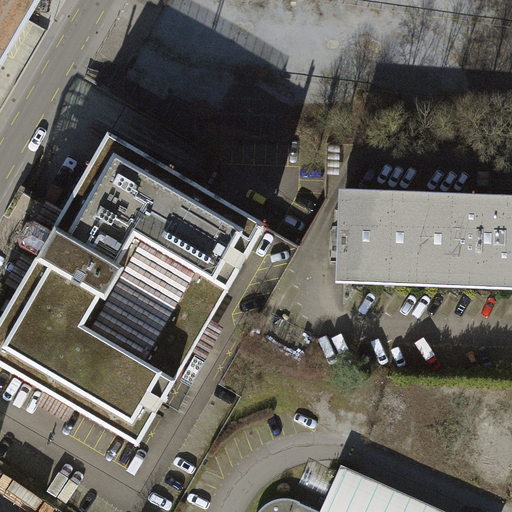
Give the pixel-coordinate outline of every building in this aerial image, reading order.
[(0,0),(0,70),(40,0),(0,0)] [(37,258),(0,321),(0,366),(137,446),(265,227),(108,136),(52,233),(30,220),(16,245),(37,258)] [(511,197),(339,191),(336,284),(511,289),(511,197)] [(511,406),(448,392),(433,457),(467,464),(462,488),(510,499),(511,489),(511,406)] [(433,511),(347,473),(329,511),(316,511),(293,503),(282,503),(272,505),(263,511),(433,511)]
